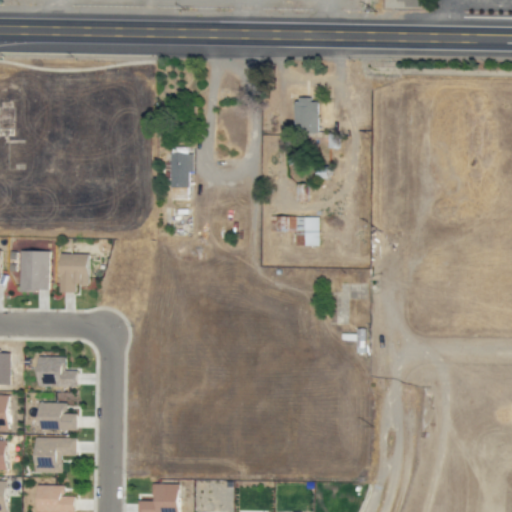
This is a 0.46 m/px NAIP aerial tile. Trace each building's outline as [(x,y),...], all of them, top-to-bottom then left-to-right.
[(318,131),(318,99),(295,99),(296,131),(318,131)] [(170,187),(188,187),(189,173),(192,173),(193,154),(171,153),(170,187)] [(319,217),(270,216),(270,231),(296,232),(295,246),(318,246),(319,217)] [(20,291),(49,291),(49,251),(21,250),(20,291)] [(88,285),(89,254),(61,254),(60,292),(75,293),(76,285),(88,285)] [(66,357),(38,357),(38,386),(78,386),(78,370),(66,369),(66,357)] [(9,395),(0,395),(0,429),(8,430),(9,395)] [(38,430),(76,430),(76,414),(66,414),(66,403),(39,402),(38,430)] [(61,473),(62,456),(75,456),(76,438),(35,437),(35,473),(61,473)] [(178,511),(179,484),(152,483),(152,501),(138,501),(138,511),(178,511)] [(64,486),(37,485),(36,511),(74,511),(75,496),(64,496),(64,486)]
